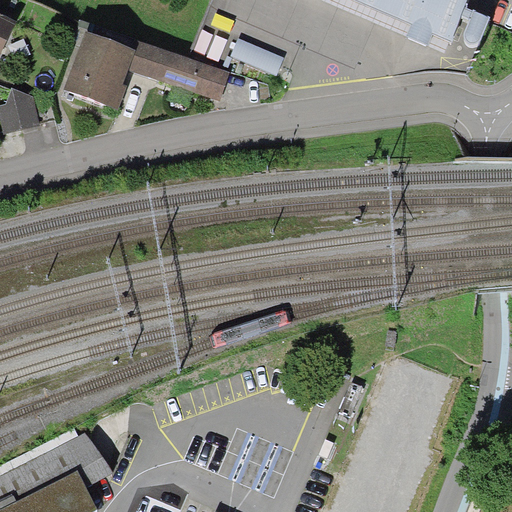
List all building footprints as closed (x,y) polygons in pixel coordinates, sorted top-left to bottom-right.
[(466,0),(323,0),(445,51),(467,0),(466,0)] [(0,56),(14,26),(1,20),(3,17),(0,15),(0,56)] [(75,64),(65,91),(119,110),(126,89),(123,87),(129,71),(220,104),(232,73),(139,42),(135,52),(86,34),(75,64)] [(235,61),(281,74),(287,57),(241,43),(235,61)] [(0,105),(0,120),(3,132),(40,124),(34,97),(11,90),(6,104),(0,105)] [(353,383),(340,413),(351,418),(364,388),(353,383)] [(0,461),(0,511),(95,511),(104,508),(91,485),(118,473),(78,426),(0,461)]
